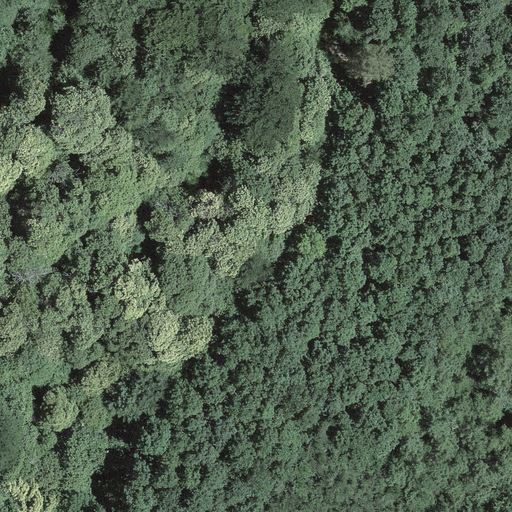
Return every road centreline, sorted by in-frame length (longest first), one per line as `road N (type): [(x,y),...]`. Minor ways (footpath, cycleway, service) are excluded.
road 1 (track): [(317,0),(323,142),(307,195),(282,239),(99,455),(65,511)]
road 2 (track): [(323,31),(351,57),(368,91),(360,247),(337,326),(226,511)]
road 3 (track): [(0,89),(39,62),(86,0)]
